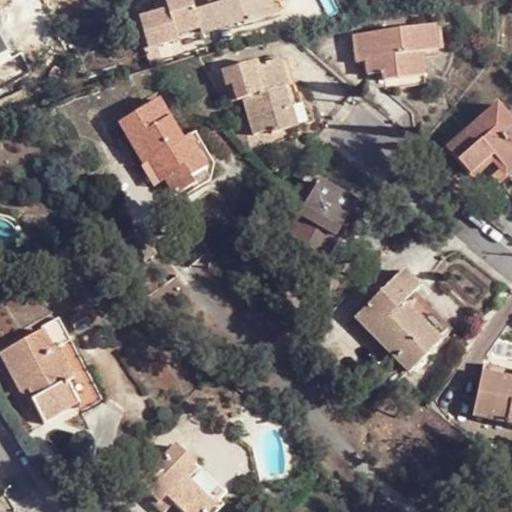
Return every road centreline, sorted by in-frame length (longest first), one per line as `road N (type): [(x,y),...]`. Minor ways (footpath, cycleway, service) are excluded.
road 1 (residential): [(196,287),(352,464),(405,511)]
road 2 (residential): [(511,263),(353,121)]
road 3 (unknown): [(171,58),(300,13),(313,0)]
